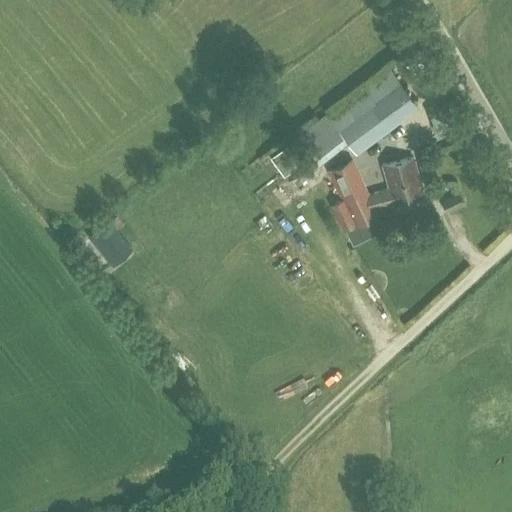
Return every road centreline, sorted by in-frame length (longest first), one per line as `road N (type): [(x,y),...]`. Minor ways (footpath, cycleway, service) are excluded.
road 1 (track): [(269,511),(266,469),(511,236)]
road 2 (unclassified): [(511,160),(414,0)]
